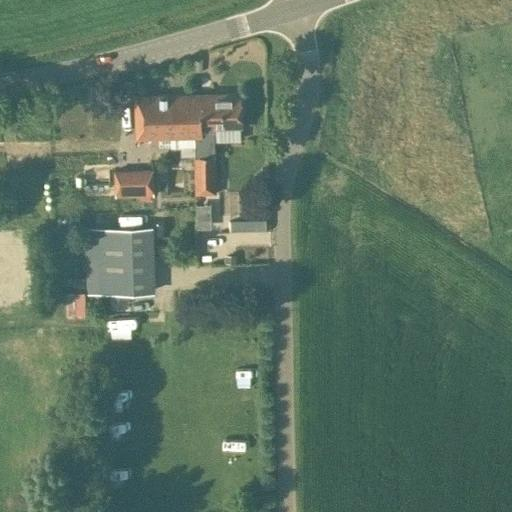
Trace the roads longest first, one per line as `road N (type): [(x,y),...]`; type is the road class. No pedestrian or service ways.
road 1 (unclassified): [(286,511),(282,177),(308,95),(295,10)]
road 2 (unclassified): [(0,87),(295,10)]
